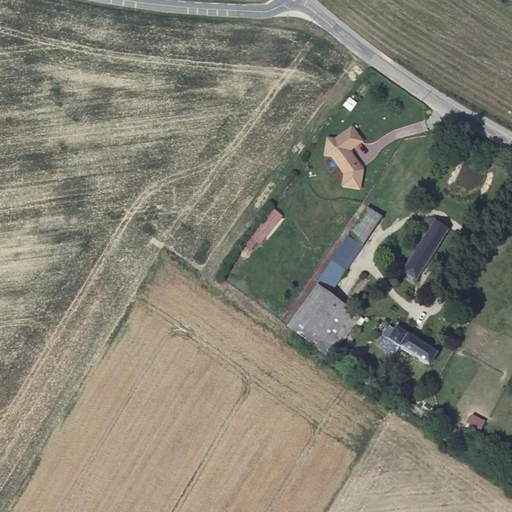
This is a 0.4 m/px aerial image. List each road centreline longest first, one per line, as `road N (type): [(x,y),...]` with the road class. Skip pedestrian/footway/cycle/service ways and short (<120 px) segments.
road 1 (tertiary): [(298,0),(396,77),(511,143)]
road 2 (unclassified): [(288,0),(266,11),(126,0)]
